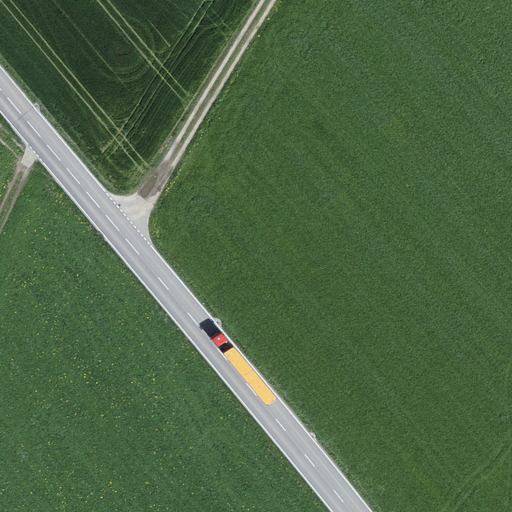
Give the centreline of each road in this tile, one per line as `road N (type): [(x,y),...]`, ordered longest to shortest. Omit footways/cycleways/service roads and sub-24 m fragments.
road 1 (primary): [(0,89),(344,511)]
road 2 (track): [(270,0),(150,196),(118,229)]
